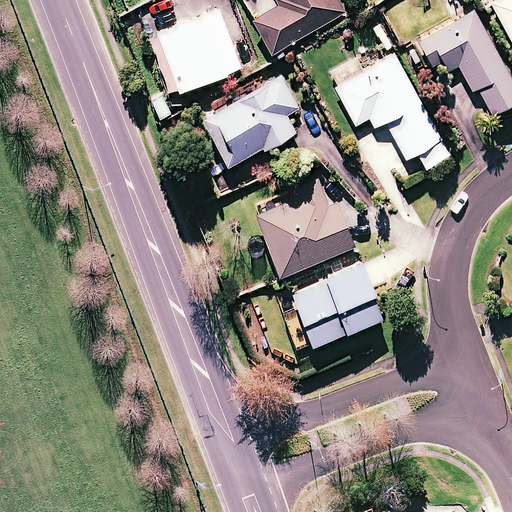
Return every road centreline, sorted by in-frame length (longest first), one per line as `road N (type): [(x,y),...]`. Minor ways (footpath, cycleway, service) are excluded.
road 1 (tertiary): [(234,440),(59,0)]
road 2 (residential): [(484,407),(252,487)]
road 3 (residential): [(234,440),(462,359)]
road 4 (residential): [(462,359),(449,299),(454,257),(476,216),(511,177)]
